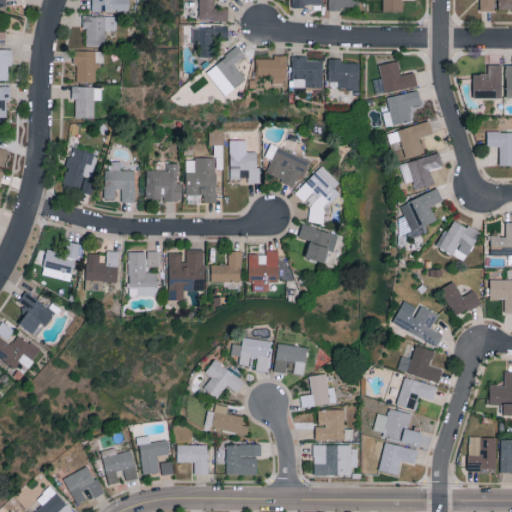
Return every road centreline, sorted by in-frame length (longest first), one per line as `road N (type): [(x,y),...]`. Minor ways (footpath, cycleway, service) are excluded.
road 1 (tertiary): [(131,511),(172,499),(511,501)]
road 2 (residential): [(0,277),(36,184),(43,60),(58,0)]
road 3 (residential): [(262,29),(511,39)]
road 4 (residential): [(31,205),(142,230),(243,229),(271,221)]
road 5 (residential): [(473,195),(440,74),(440,0)]
road 6 (residential): [(439,511),(443,447),(478,345)]
